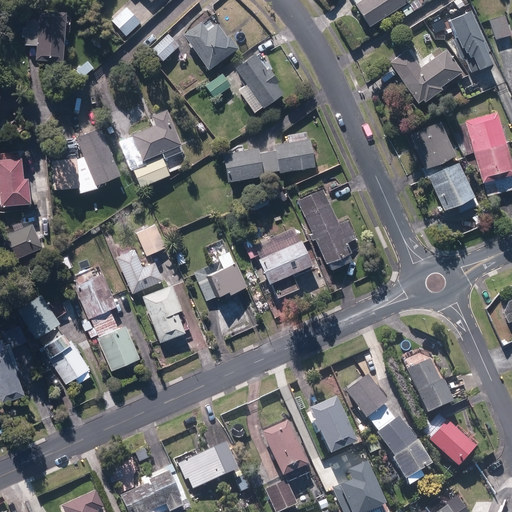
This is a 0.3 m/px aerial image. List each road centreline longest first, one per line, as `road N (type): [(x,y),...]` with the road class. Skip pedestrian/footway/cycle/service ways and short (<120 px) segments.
road 1 (tertiary): [(419,291),(0,478)]
road 2 (residential): [(281,0),(332,78),(424,268)]
road 3 (residential): [(511,415),(448,297)]
